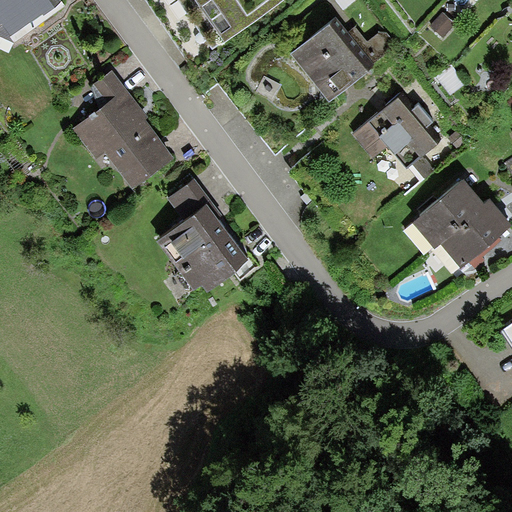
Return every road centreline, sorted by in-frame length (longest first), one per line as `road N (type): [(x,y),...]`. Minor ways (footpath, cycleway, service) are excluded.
road 1 (residential): [(108,0),(350,321),(399,337),(433,331),(511,275)]
road 2 (track): [(399,337),(511,465)]
